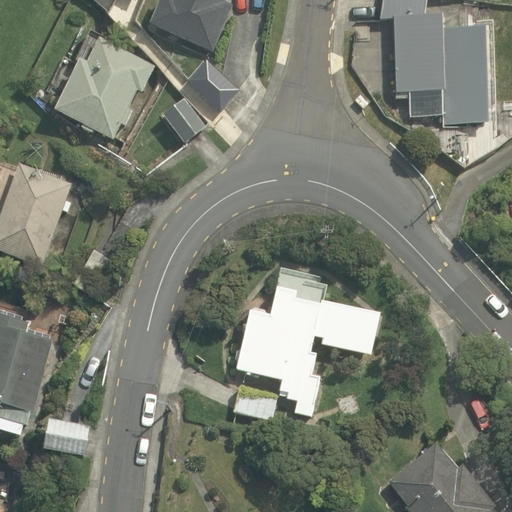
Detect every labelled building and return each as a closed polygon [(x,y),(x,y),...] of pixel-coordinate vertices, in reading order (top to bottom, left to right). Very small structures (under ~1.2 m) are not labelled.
[(228,10),(230,0),(158,0),(147,36),(219,60),(235,12),(228,10)] [(393,29),(394,98),(443,97),(444,132),(488,131),(486,27),(393,29)] [(122,133),(138,91),(149,95),(160,65),(124,52),(128,43),(91,29),(61,110),(80,118),(76,130),(118,146),(122,133)] [(209,64),(190,87),(223,115),(243,93),(209,64)] [(186,95),(161,111),(186,147),(210,130),(186,95)] [(0,257),(41,273),(54,239),(64,243),(85,190),(75,186),(25,166),(10,160),(0,186),(0,217),(4,220),(0,229),(0,257)] [(121,260),(97,245),(75,280),(99,296),(121,260)] [(237,370),(261,375),(279,379),(277,393),(287,395),(286,400),(293,401),(290,414),(315,418),(317,407),(320,408),(329,361),(310,357),(314,336),(322,338),(321,345),(401,361),(409,320),(321,302),(326,275),(283,267),(273,318),(245,312),(241,329),(250,331),(246,351),(241,350),(237,370)] [(28,323),(0,315),(0,404),(33,415),(52,341),(25,334),(28,323)] [(279,394),(238,387),(234,413),(275,420),(279,394)] [(399,511),(493,511),(491,508),(501,500),(471,459),(461,467),(442,441),(391,478),(400,490),(389,498),(399,511)] [(0,511),(9,511),(11,499),(0,497),(0,511)]
